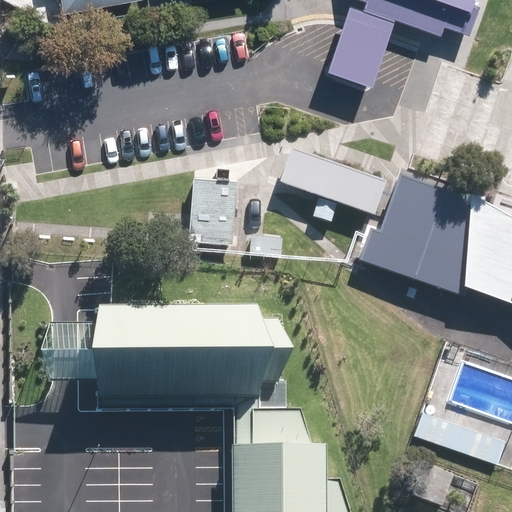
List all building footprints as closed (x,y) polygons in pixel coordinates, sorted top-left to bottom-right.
[(56,0),(59,16),(137,4),(136,0),(56,0)] [(434,38),(437,27),(458,35),(471,0),(348,0),(360,5),(357,12),(343,9),(321,74),(365,89),(388,22),(434,38)] [(378,183),(289,152),(276,190),(365,221),(378,183)] [(511,228),(463,204),(392,180),(360,266),(511,317),(511,228)] [(232,187),(188,184),(185,243),(228,246),(232,187)] [(280,241),(244,239),(243,257),(279,260),(280,241)] [(255,314),(68,315),(66,403),(220,400),(220,511),(339,511),(330,483),(317,483),(317,452),(305,453),(294,417),(251,415),(252,389),(271,387),(269,323),(251,324),(255,314)] [(511,379),(463,363),(449,404),(511,424),(511,454),(510,460),(511,460),(511,379)] [(501,440),(419,416),(411,444),(492,469),(501,440)] [(436,509),(447,476),(421,467),(409,500),(436,509)]
